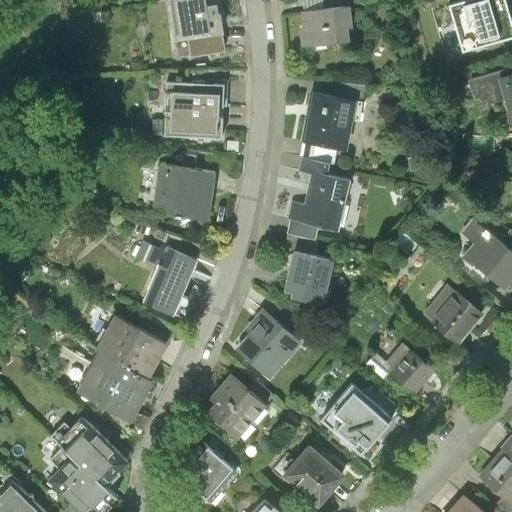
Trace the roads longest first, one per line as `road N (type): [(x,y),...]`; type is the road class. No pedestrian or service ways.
road 1 (residential): [(147,511),(174,400),(251,212),(264,122),(260,0)]
road 2 (residential): [(388,511),(511,370)]
